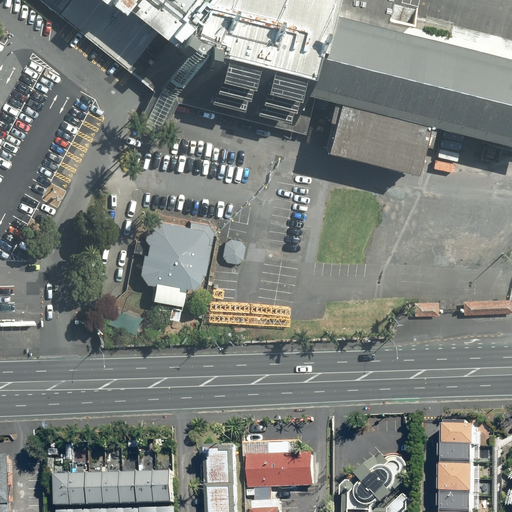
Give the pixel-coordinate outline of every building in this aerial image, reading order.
[(175,99),(296,135),(326,0),(42,0),(58,11),(128,67),(153,89),(139,120),(149,127),(162,128),(175,99)] [(67,87),(30,66),(0,118),(0,200),(1,201),(8,189),(27,199),(78,111),(59,100),(67,87)] [(206,224),(188,221),(187,225),(158,220),(141,235),(139,243),(135,242),(133,251),(137,252),(134,273),(142,285),(150,287),(148,301),(179,306),(182,290),(187,291),(195,285),(197,275),(202,276),(206,254),(201,253),(202,246),(209,247),(211,234),(206,224)] [(224,262),(235,264),(240,260),(242,245),(238,240),(228,239),(223,242),(221,257),(224,262)] [(435,302),(412,301),(412,304),(407,304),(406,312),(411,313),(411,315),(435,316),(435,312),(439,312),(440,305),(435,305),(435,302)] [(460,301),(460,307),(457,307),(457,312),(460,312),(460,315),(510,315),(510,310),(511,309),(511,305),(510,306),(510,301),(460,301)] [(473,511),(475,426),(445,425),(442,511),(473,511)] [(301,441),(248,443),(250,488),(255,488),(256,509),(253,509),(253,511),(281,511),(281,502),(272,502),(271,487),(314,485),(313,453),(301,453),(301,441)] [(237,511),(236,448),(226,448),(222,444),(206,445),(202,449),(203,456),(206,460),(207,511),(237,511)] [(0,511),(12,511),(10,455),(0,455),(0,511)] [(344,487),(343,494),(345,495),(343,511),(373,511),(374,507),(381,501),(384,504),(394,494),(392,491),(395,488),(397,490),(408,480),(406,477),(410,472),(409,466),(407,461),(400,457),(393,456),(387,459),(384,455),(378,460),(376,458),(357,475),(363,482),(358,487),(355,483),(348,483),(344,487)] [(174,471),(56,475),(57,506),(174,502),(174,471)] [(403,494),(388,509),(387,511),(418,511),(418,499),(408,499),(403,494)]
